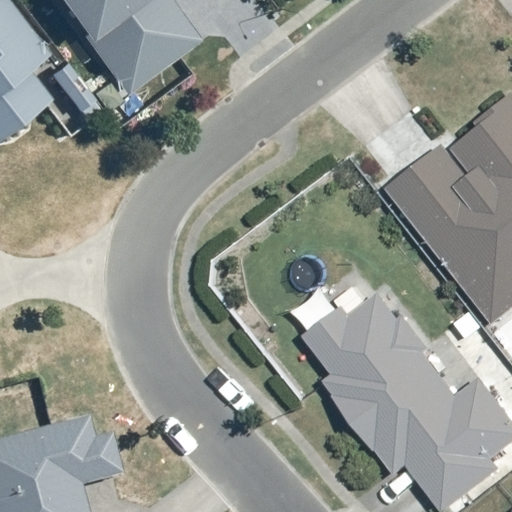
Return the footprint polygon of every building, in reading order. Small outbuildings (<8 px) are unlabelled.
[(117,102),(192,44),(157,0),(32,0),(70,54),(77,49),(117,102)] [(41,61),(0,7),(0,138),(43,107),(21,76),(41,61)] [(511,309),(511,89),(454,130),(467,150),(456,157),(438,137),(382,179),(498,320),(511,309)] [(404,460),(438,504),(494,461),(486,450),(511,432),(511,418),(477,371),(458,387),(376,286),(348,311),(339,298),(300,331),(331,372),(319,381),(395,468),(404,460)] [(78,411),(0,432),(0,511),(80,511),(73,483),(112,474),(101,428),(82,433),(78,411)]
